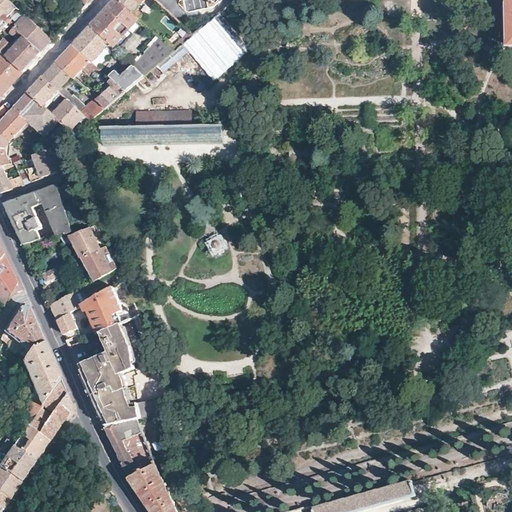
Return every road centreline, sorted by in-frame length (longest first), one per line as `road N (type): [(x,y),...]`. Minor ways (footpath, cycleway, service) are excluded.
road 1 (residential): [(26,284),(85,418)]
road 2 (residential): [(100,0),(0,106)]
road 3 (residential): [(10,511),(63,435),(85,418)]
